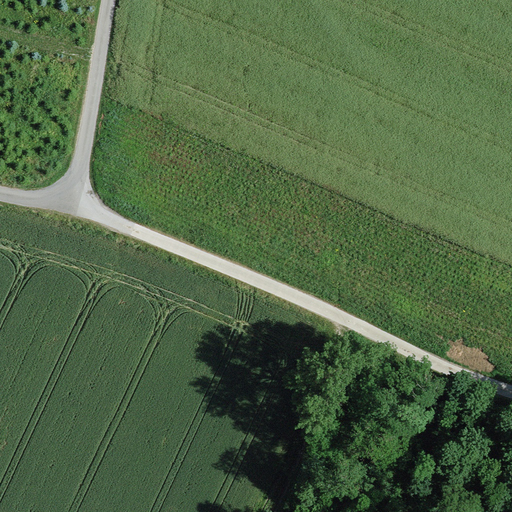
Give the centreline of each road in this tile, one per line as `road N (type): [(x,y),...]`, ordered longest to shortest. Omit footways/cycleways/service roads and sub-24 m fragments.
road 1 (track): [(82,192),(94,217),(347,323),(511,362)]
road 2 (track): [(0,193),(40,203),(82,192),(114,0)]
